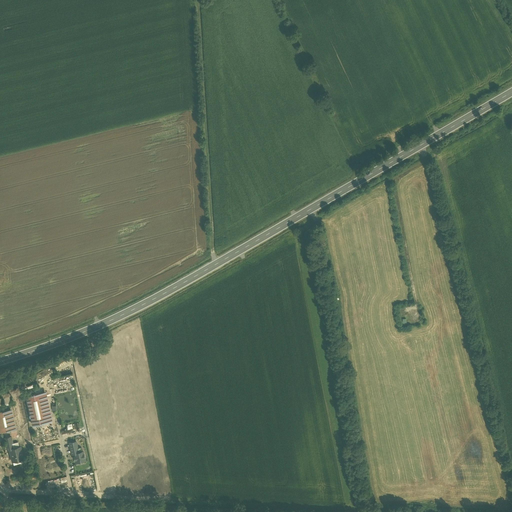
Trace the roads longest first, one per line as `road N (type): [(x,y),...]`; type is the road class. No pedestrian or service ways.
road 1 (secondary): [(0,360),(162,294),(511,91)]
road 2 (track): [(381,511),(0,496)]
